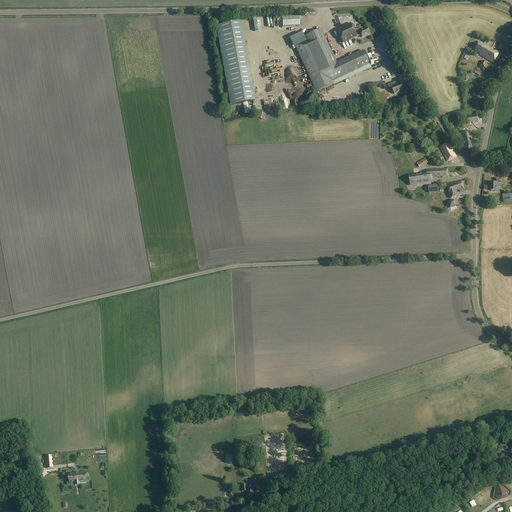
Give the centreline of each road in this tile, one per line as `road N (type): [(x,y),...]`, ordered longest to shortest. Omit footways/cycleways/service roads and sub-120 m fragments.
road 1 (unclassified): [(0,320),(231,266),(473,255)]
road 2 (unclassified): [(0,12),(385,2)]
road 3 (unclassified): [(229,511),(438,488),(511,448)]
road 4 (unclassified): [(479,166),(465,164),(420,90),(385,2)]
